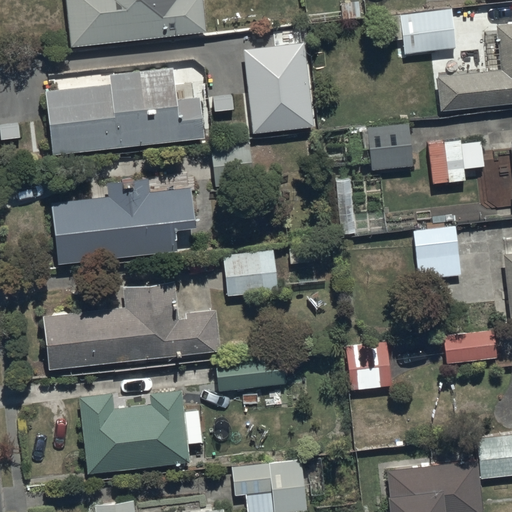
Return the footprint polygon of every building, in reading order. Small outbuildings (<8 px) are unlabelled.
[(65,0),(69,38),(205,24),(202,0),(65,0)] [(449,5),(386,11),(388,36),(400,35),(402,48),(453,43),(449,5)] [(496,64),(433,70),(436,103),(511,95),(511,16),(491,18),(496,64)] [(261,25),(210,30),(215,73),(255,68),(253,46),(263,45),(261,25)] [(171,58),(108,66),(108,73),(44,81),(51,145),(202,127),(198,90),(175,93),(171,58)] [(412,160),(407,117),(366,122),(371,164),(412,160)] [(250,133),(210,137),(214,179),(254,175),(250,133)] [(108,187),(48,195),(56,258),(174,244),(172,222),(192,219),(187,180),(146,185),(144,170),(106,175),(108,187)] [(451,222),(409,227),(414,275),(456,271),(451,222)] [(272,242),(222,247),(226,290),(277,286),(272,242)] [(511,247),(501,248),(506,312),(511,311),(511,247)] [(124,299),(41,309),(47,363),(123,354),(125,364),(145,361),(144,351),(219,341),(214,303),(177,308),(173,272),(121,278),(124,299)] [(491,353),(489,323),(455,325),(457,356),(491,353)] [(385,337),(343,340),(347,384),(388,381),(385,337)] [(280,348),(213,354),(216,386),(283,379),(280,348)] [(110,386),(78,390),(86,466),(188,455),(180,383),(147,386),(147,396),(111,400),(110,386)] [(476,452),(478,474),(511,470),(511,428),(475,432),(476,452)] [(478,474),(476,452),(383,462),(386,482),(381,483),(384,511),(440,511),(481,507),(478,474)] [(299,453),(231,461),(233,490),(243,489),(245,511),(305,504),(299,453)] [(133,511),(131,491),(93,496),(95,511),(221,511),(221,503),(143,511),(133,511)]
